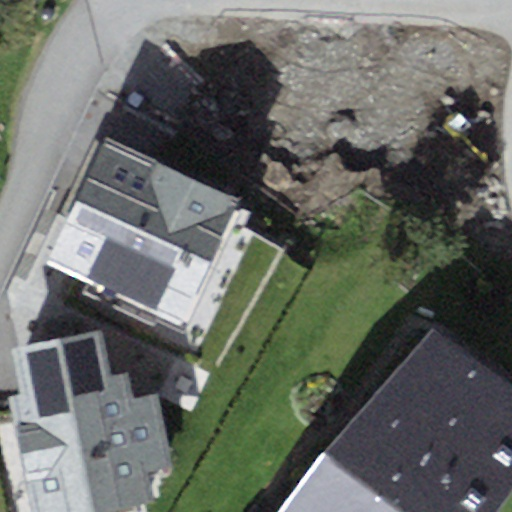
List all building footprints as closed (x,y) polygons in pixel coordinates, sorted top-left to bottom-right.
[(316,10),(242,88),(323,165),(397,88),(316,10)] [(106,135),(48,265),(185,326),(243,196),(106,135)] [(487,511),(511,480),(511,386),(431,323),(330,452),(406,511),(487,511)] [(101,335),(19,351),(28,398),(17,400),(38,511),(67,511),(150,496),(145,467),(168,463),(155,398),(132,403),(127,376),(109,379),(101,335)] [(406,511),(330,452),(282,511),(406,511)]
